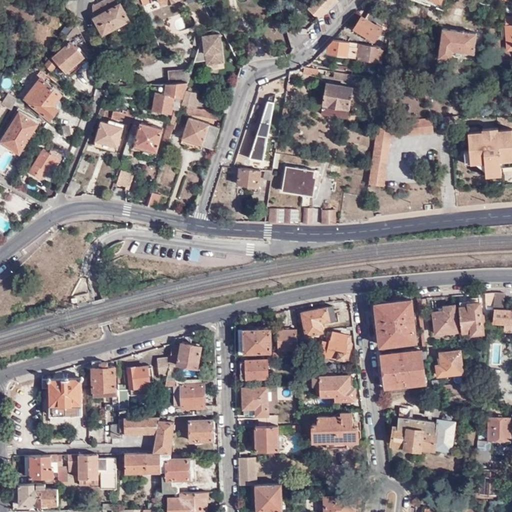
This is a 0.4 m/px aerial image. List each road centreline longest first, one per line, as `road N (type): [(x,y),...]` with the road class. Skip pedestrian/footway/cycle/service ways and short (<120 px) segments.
road 1 (residential): [(110,345),(91,262),(104,243),(141,234),(270,250),(300,234)]
road 2 (residential): [(360,292),(378,476),(403,498),(402,511)]
road 3 (residential): [(84,0),(106,70),(59,198),(61,212)]
road 4 (tertiary): [(511,215),(300,234)]
road 5 (residential): [(195,224),(246,82),(298,60)]
road 6 (residential): [(221,315),(228,511)]
road 7 (residential): [(360,292),(511,284)]
road 8 (residential): [(221,315),(360,292)]
road 9 (tertiary): [(195,224),(94,206),(61,212)]
road 10 (residential): [(132,444),(9,452)]
